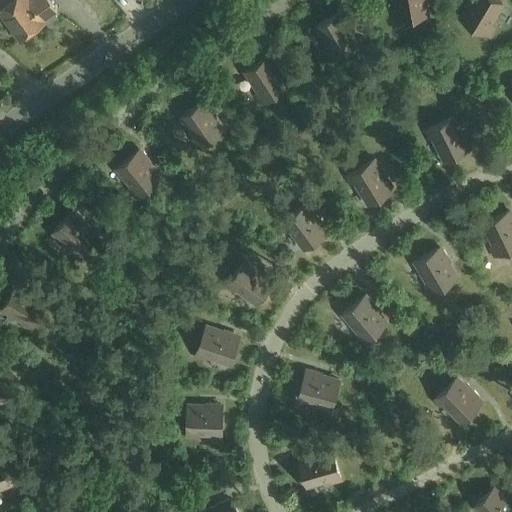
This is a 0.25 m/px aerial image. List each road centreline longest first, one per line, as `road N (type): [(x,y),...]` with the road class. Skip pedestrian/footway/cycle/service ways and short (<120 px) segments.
road 1 (unclassified): [(511,166),(376,240),(293,309),(262,377),(255,429),(279,511)]
road 2 (tertiary): [(0,131),(187,0)]
